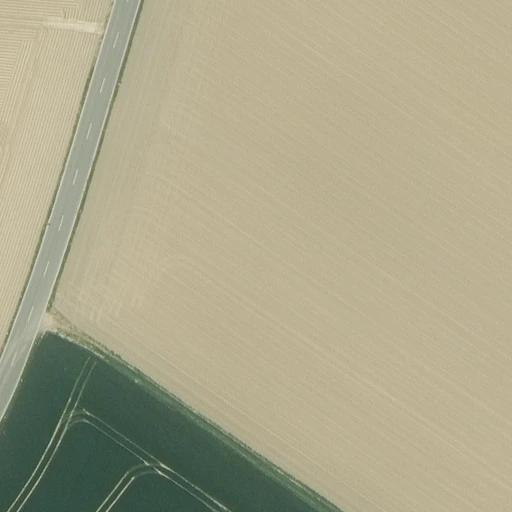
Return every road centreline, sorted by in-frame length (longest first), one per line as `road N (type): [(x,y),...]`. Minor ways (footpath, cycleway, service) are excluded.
road 1 (unclassified): [(0,387),(35,309),(125,0)]
road 2 (track): [(35,309),(328,511)]
